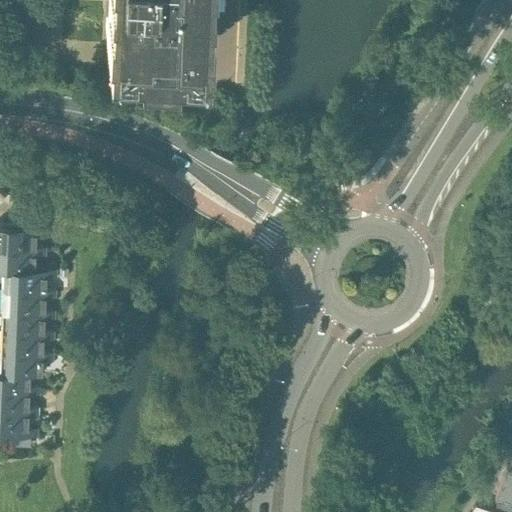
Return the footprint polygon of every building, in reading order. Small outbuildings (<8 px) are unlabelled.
[(108,0),(106,44),(138,45),(138,52),(175,54),(176,47),(206,49),(207,0),(108,0)] [(0,222),(0,244),(35,246),(36,232),(45,232),(46,215),(16,199),(15,223),(0,222)] [(0,244),(0,264),(34,267),(35,253),(44,253),(44,246),(35,246),(0,244)] [(2,286),(54,288),(55,288),(45,287),(46,275),(55,275),(55,268),(34,267),(0,264),(0,265),(3,266),(2,286)] [(2,286),(1,307),(53,309),(44,308),(45,296),(54,296),(54,288),(2,286)] [(1,307),(0,324),(0,327),(53,330),(43,329),(44,316),(53,317),(53,309),(1,307)] [(0,327),(0,348),(52,351),(52,350),(42,350),(43,337),(52,338),(53,330),(0,327)] [(52,351),(0,348),(0,369),(41,372),(42,358),(51,358),(52,351)] [(0,369),(0,390),(38,392),(39,385),(29,384),(29,372),(41,373),(41,372),(0,369)] [(0,390),(0,411),(37,413),(38,405),(28,405),(28,393),(38,393),(38,392),(0,390)] [(37,413),(0,411),(0,432),(36,434),(37,426),(27,426),(27,413),(37,414),(37,413)] [(493,511),(498,511),(511,511),(511,451),(510,451),(494,498),(497,499),(494,509),(493,511)] [(498,511),(493,511),(494,509),(475,502),(470,509),(468,511),(498,511)]
